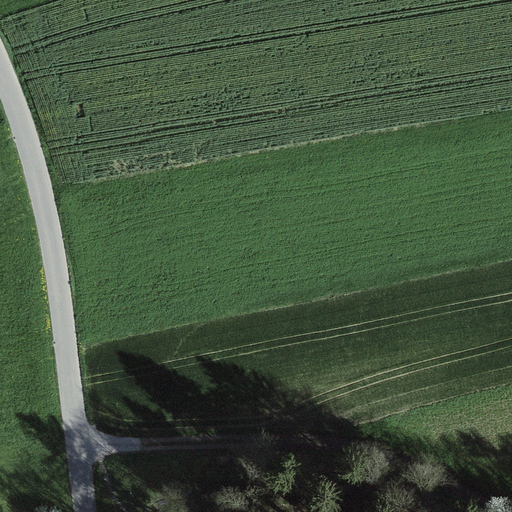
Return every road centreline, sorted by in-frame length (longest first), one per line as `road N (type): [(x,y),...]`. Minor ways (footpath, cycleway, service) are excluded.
road 1 (tertiary): [(0,65),(53,243),(87,511)]
road 2 (track): [(476,511),(378,460),(191,441),(79,448)]
